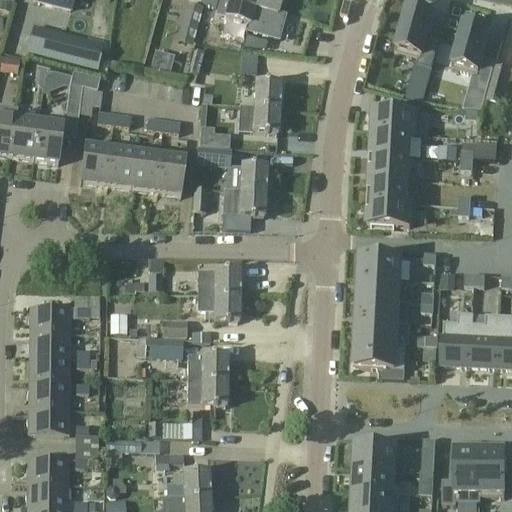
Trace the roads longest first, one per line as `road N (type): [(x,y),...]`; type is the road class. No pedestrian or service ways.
road 1 (residential): [(327,254),(6,248),(0,291)]
road 2 (residential): [(327,254),(337,120),(368,0)]
road 3 (residential): [(317,434),(327,254)]
